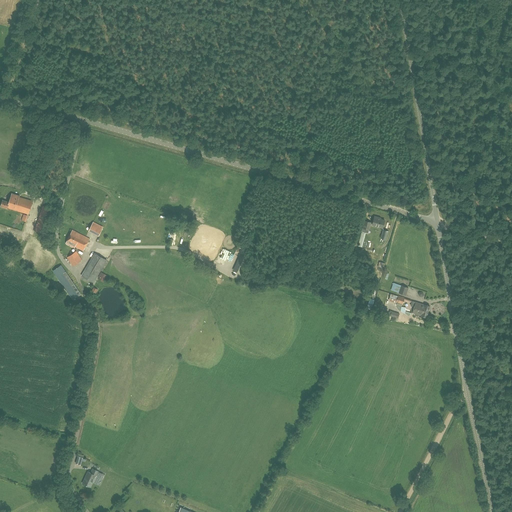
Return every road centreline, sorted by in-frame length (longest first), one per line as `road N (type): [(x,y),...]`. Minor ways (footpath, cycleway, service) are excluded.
road 1 (tertiary): [(437,222),(85,121)]
road 2 (tertiary): [(492,511),(437,222)]
road 3 (unclassified): [(85,121),(56,241),(97,335)]
road 4 (tertiary): [(437,222),(400,0)]
road 5 (unclassified): [(84,511),(69,470),(97,335)]
road 6 (track): [(401,511),(466,389)]
